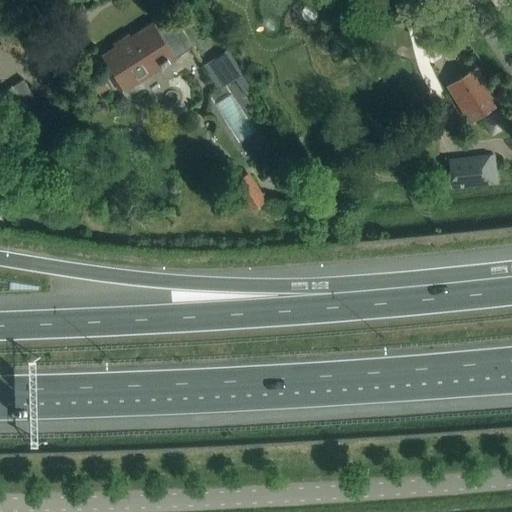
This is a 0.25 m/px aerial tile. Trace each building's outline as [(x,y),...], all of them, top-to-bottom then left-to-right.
[(171,12),(101,56),(123,90),(192,46),(171,12)] [(227,49),(202,64),(218,89),(243,73),(227,49)] [(496,102),(476,69),(448,86),(468,119),(496,102)] [(23,79),(11,86),(26,110),(38,102),(23,79)] [(0,95),(14,118),(26,110),(11,86),(0,93),(0,95)] [(509,122),(502,110),(484,121),(491,133),(509,122)] [(495,152),(449,157),(452,185),(498,180),(495,152)] [(251,170),(233,181),(249,208),(267,196),(251,170)]
